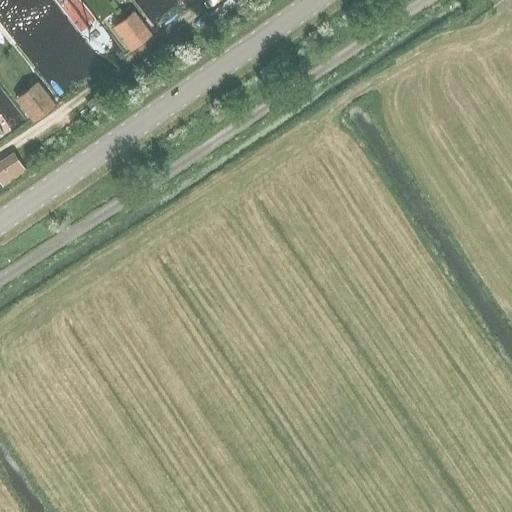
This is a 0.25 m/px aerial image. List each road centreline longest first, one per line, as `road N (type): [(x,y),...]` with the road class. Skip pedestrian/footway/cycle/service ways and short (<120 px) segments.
road 1 (unclassified): [(0,286),(439,0)]
road 2 (secondary): [(0,229),(320,0)]
